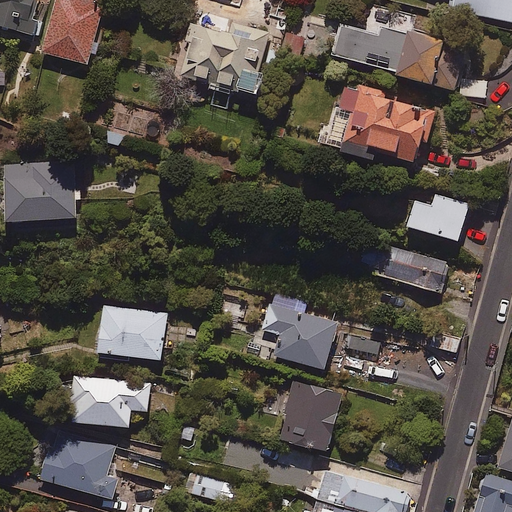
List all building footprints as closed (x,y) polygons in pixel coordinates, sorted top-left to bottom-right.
[(35,0),(0,0),(0,23),(36,33),(41,15),(32,13),(35,0)] [(105,0),(56,0),(45,49),(90,60),(105,0)] [(265,30),(192,19),(183,76),(259,87),(263,66),(246,63),(247,51),(261,54),(265,30)] [(397,67),(406,30),(382,24),(380,32),(342,22),(335,51),(397,67)] [(406,30),(397,67),(458,83),(468,46),(445,40),(447,33),(408,23),(406,30)] [(488,78),(461,77),(461,95),(488,95),(488,78)] [(432,103),(346,80),(330,143),(377,155),(379,145),(418,156),(432,103)] [(78,213),(75,159),(6,163),(9,217),(78,213)] [(471,202),(437,192),(434,203),(417,198),(410,222),(461,237),(471,202)] [(449,267),(367,245),(362,263),(374,267),(372,274),(442,293),(449,267)] [(340,320),(272,300),(264,326),(282,331),(276,351),(326,366),(340,320)] [(168,311),(105,304),(99,349),(163,356),(168,311)] [(462,334),(437,325),(431,343),(457,352),(462,334)] [(153,382),(77,373),(72,415),(131,422),(133,406),(150,408),(153,382)] [(344,391),(296,379),(281,434),(330,447),(344,391)] [(511,420),(501,463),(511,466),(511,420)] [(107,476),(115,445),(59,430),(53,451),(48,450),(41,476),(115,495),(120,479),(107,476)] [(314,452),(283,444),(278,462),(309,471),(314,452)] [(170,466),(129,456),(125,471),(166,481),(170,466)] [(327,497),(380,511),(403,511),(410,489),(325,465),(317,494),(327,497)] [(511,511),(511,476),(488,469),(474,511),(511,511)] [(234,483),(188,473),(184,492),(229,503),(234,483)] [(380,511),(327,497),(323,511),(380,511)]
